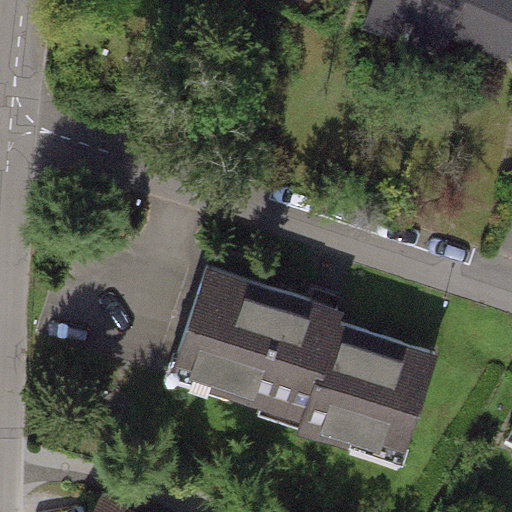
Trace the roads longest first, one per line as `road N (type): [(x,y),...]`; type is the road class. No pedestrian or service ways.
road 1 (residential): [(26,125),(511,291)]
road 2 (residential): [(0,511),(10,153),(26,125)]
road 3 (residential): [(26,125),(17,88),(26,0)]
